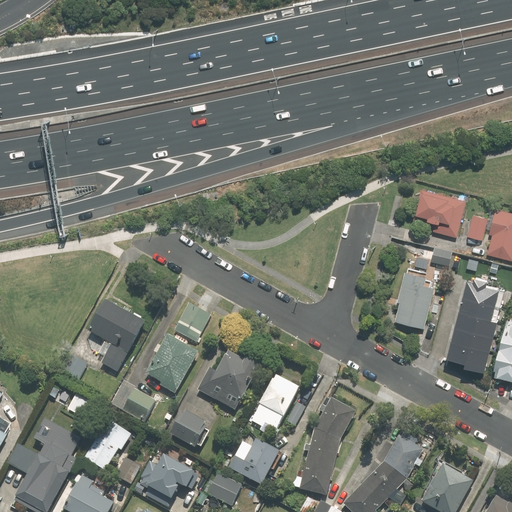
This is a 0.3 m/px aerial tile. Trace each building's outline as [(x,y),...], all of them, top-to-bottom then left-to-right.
[(80,22),(59,21),(59,33),(79,34),(80,22)] [(466,201),(421,189),(413,219),(434,225),(432,231),(457,238),(466,201)] [(511,260),(511,259),(511,212),(495,209),(494,213),(490,212),(488,219),(473,215),(467,235),(482,239),(484,232),(492,235),(487,254),(511,260)] [(450,251),(434,247),(431,260),(446,264),(450,251)] [(444,354),(488,366),(501,316),(493,314),(501,285),(465,275),(444,354)] [(394,320),(423,328),(434,288),(405,280),(394,320)] [(117,373),(144,323),(105,301),(87,332),(105,342),(98,355),(104,358),(101,364),(117,373)] [(189,304),(175,331),(196,343),(211,316),(189,304)] [(511,320),(509,327),(507,326),(495,369),(498,370),(496,377),(511,381),(511,320)] [(174,341),(167,336),(161,347),(157,345),(153,353),(157,354),(146,374),(161,383),(159,386),(174,394),(197,353),(185,347),(187,343),(176,337),(174,341)] [(209,369),(197,391),(235,412),(259,367),(245,359),(244,361),(229,353),(226,357),(225,356),(216,373),(209,369)] [(75,385),(87,364),(70,354),(58,376),(75,385)] [(298,389),(276,377),(274,382),(272,381),(259,405),(260,405),(251,421),(262,428),(264,424),(276,430),(282,418),(283,418),(296,394),(295,393),(298,389)] [(134,390),(122,384),(111,403),(123,410),(122,411),(143,422),(155,401),(135,389),(134,390)] [(91,423),(99,408),(75,394),(67,410),(91,423)] [(355,412),(331,399),(326,408),(322,405),(319,411),(323,413),(315,429),(314,429),(310,446),(305,445),(303,451),(309,452),(303,473),(298,472),(296,481),(290,486),(300,489),(299,490),(326,496),(341,437),(355,412)] [(305,408),(296,403),(289,416),(298,421),(305,408)] [(204,423),(185,412),(184,415),(182,414),(170,435),(194,449),(196,445),(200,448),(209,433),(205,430),(206,427),(203,426),(204,423)] [(50,511),(79,459),(74,456),(83,438),(47,418),(36,439),(47,444),(42,456),(19,445),(10,464),(27,474),(14,497),(45,511),(50,511)] [(130,437),(108,422),(101,432),(99,430),(93,440),(95,442),(84,459),(106,474),(130,437)] [(417,440),(403,432),(400,437),(399,436),(385,461),(343,504),(350,511),(375,511),(407,480),(415,465),(419,468),(423,462),(418,460),(423,450),(414,445),(417,440)] [(237,453),(229,469),(261,487),(280,453),(255,439),(245,458),(237,453)] [(201,475),(165,456),(160,467),(149,462),(134,490),(170,508),(182,485),(193,491),(201,475)] [(114,476),(131,485),(141,468),(124,459),(114,476)] [(444,466),(422,504),(436,511),(456,511),(473,482),(444,466)] [(208,493),(231,506),(242,486),(219,473),(208,493)] [(109,511),(113,504),(101,497),(103,493),(91,486),(93,483),(81,477),(63,510),(66,511),(109,511)] [(511,511),(511,506),(498,497),(489,511),(511,511)] [(300,511),(310,511),(315,503),(307,498),(300,511)] [(329,511),(332,507),(322,502),(315,511),(329,511)]
